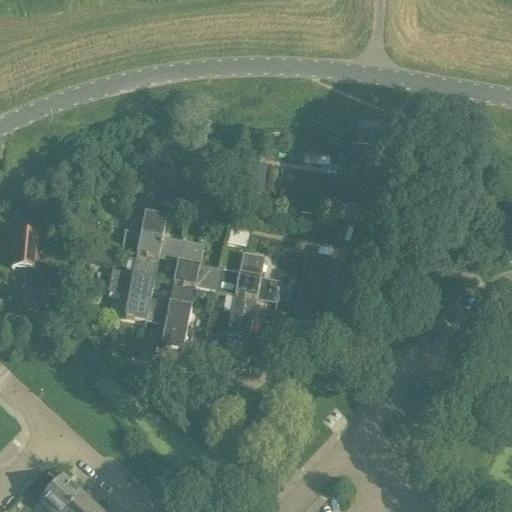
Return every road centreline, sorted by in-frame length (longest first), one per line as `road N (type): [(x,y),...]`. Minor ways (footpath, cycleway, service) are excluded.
road 1 (tertiary): [(0,128),(95,90),(229,68),(295,66),(511,101)]
road 2 (residential): [(389,483),(426,427),(470,318)]
road 3 (residential): [(470,318),(347,445)]
